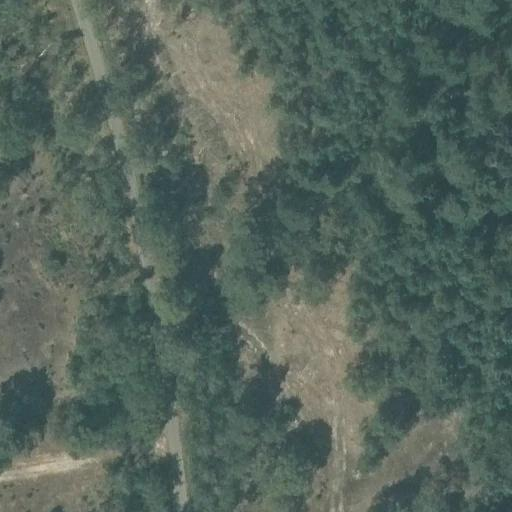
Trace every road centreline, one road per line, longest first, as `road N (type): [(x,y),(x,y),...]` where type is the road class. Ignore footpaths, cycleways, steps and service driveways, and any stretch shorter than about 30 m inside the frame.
road 1 (unclassified): [(181,511),(143,256),(74,0)]
road 2 (track): [(0,453),(172,442)]
